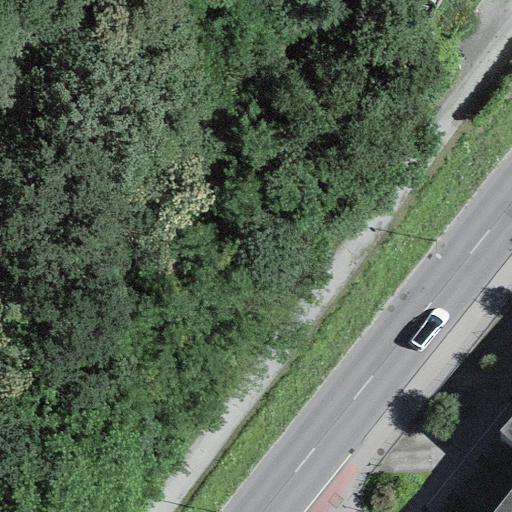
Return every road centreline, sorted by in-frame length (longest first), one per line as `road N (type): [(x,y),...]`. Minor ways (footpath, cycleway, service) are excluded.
road 1 (residential): [(155,511),(511,31)]
road 2 (secondary): [(284,482),(511,201)]
